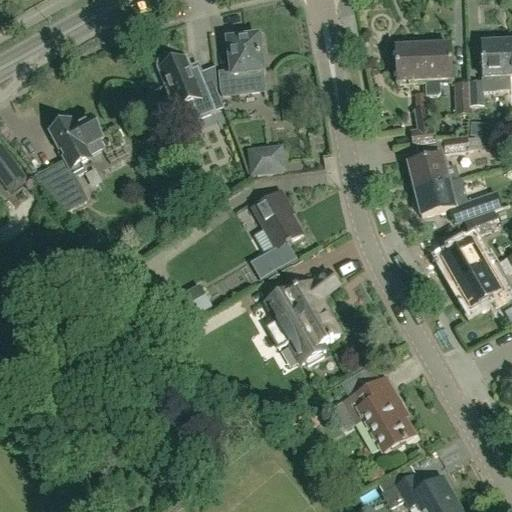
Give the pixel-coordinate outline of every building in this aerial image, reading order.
[(228,44),(232,75),(218,77),(220,93),(223,99),(265,94),(258,40),(228,44)] [(453,84),(451,49),(448,49),(447,46),(437,46),(436,50),(423,50),(425,85),(453,84)] [(510,94),(508,47),(482,48),(484,82),(496,81),(497,95),(510,94)] [(425,85),(423,50),(396,51),(398,87),(425,85)] [(175,109),(191,102),(197,118),(198,121),(223,111),(217,95),(217,93),(209,96),(199,70),(191,73),(186,61),(177,65),(175,62),(174,61),(173,60),(170,60),(169,59),(167,60),(165,60),(163,61),(162,63),(160,64),(160,66),(159,69),(160,72),(175,109)] [(469,117),(468,85),(468,86),(454,86),(456,118),(469,117)] [(484,85),(468,85),(469,117),(484,117),(484,85)] [(430,131),(427,110),(426,98),(416,98),(416,112),(414,113),(417,133),(410,134),(413,149),(417,148),(436,146),(434,130),(430,131)] [(89,159),(104,152),(99,142),(101,141),(91,122),(74,131),(72,125),(52,136),(67,164),(35,180),(65,217),(76,211),(66,193),(79,186),(71,172),(91,162),(89,159)] [(468,139),(445,142),(447,158),(470,155),(469,153),(482,152),(480,139),(468,141),(468,139)] [(285,158),(255,162),(258,182),(288,179),(285,158)] [(456,167),(450,169),(445,170),(443,159),(408,167),(415,193),(460,182),(456,167)] [(221,181),(199,190),(206,207),(228,198),(221,181)] [(455,212),(449,186),(460,182),(415,193),(421,220),(455,212)] [(187,187),(175,193),(184,211),(196,204),(187,187)] [(248,193),(211,214),(218,228),(255,207),(248,193)] [(277,253),(303,237),(289,214),(292,212),(281,194),(252,211),(277,253)] [(511,216),(511,214),(510,209),(465,225),(471,242),(501,232),(498,221),(511,216)] [(458,289),(489,271),(481,258),(473,245),(442,263),(458,289)] [(122,246),(106,258),(118,274),(134,262),(122,246)] [(496,310),(511,300),(511,290),(498,267),(501,266),(500,265),(489,271),(458,289),(472,313),(491,301),(496,310)] [(340,338),(319,302),(339,287),(330,274),(313,287),(311,284),(268,309),(278,326),(268,332),(280,354),(290,348),(301,367),(305,365),(307,369),(324,359),(322,356),(326,353),(323,348),(340,338)] [(385,456),(413,439),(399,413),(403,411),(386,382),(334,412),(346,432),(364,421),(385,456)] [(294,441),(316,427),(305,407),(282,420),(294,441)] [(461,511),(443,481),(425,491),(417,477),(384,496),(392,510),(405,502),(410,511),(418,507),(420,511),(461,511)]
